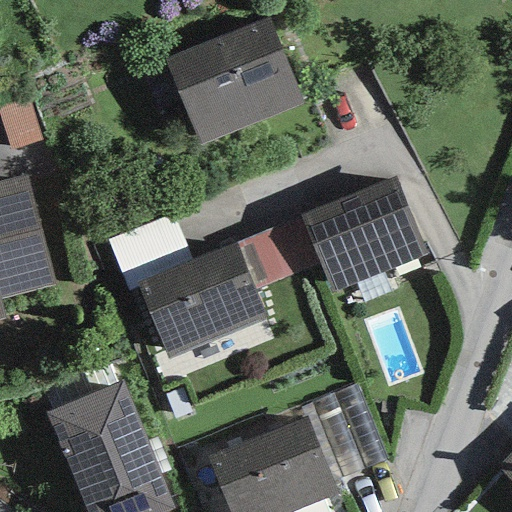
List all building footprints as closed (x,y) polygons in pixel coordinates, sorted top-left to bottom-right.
[(164,59),(200,145),(303,103),(267,17),(164,59)] [(0,107),(0,121),(10,151),(41,140),(27,98),(0,107)] [(0,320),(6,319),(1,301),(55,287),(26,176),(0,182),(0,320)] [(396,177),(300,217),(320,265),(331,294),(428,255),(396,177)] [(129,293),(139,288),(137,284),(193,261),(172,212),(107,239),(129,293)] [(300,217),(234,244),(254,292),(320,265),(300,217)] [(139,288),(167,360),(265,320),(254,292),(234,244),(193,261),(137,284),(139,288)] [(122,383),(45,413),(83,511),(170,511),(172,511),(122,383)] [(311,402),(340,479),(386,461),(357,385),(311,402)] [(207,458),(228,511),(296,511),(339,495),(308,418),(207,458)] [(511,485),(511,450),(495,469),(511,485)]
